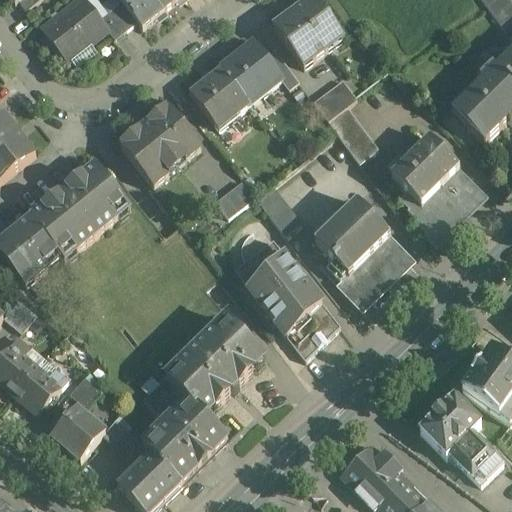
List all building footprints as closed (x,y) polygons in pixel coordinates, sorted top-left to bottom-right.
[(7,0),(14,9),(19,6),(26,0),(7,0)] [(26,0),(19,6),(26,15),(45,0),(26,0)] [(115,0),(121,7),(122,7),(137,27),(137,28),(142,34),(163,18),(167,22),(168,22),(151,0),(115,0)] [(151,0),(168,22),(169,21),(165,16),(184,1),(188,5),(189,5),(184,0),(151,0)] [(505,0),(483,0),(480,2),(493,20),(511,8),(505,0)] [(83,2),(42,34),(69,66),(108,36),(99,24),(83,2)] [(314,4),(273,34),(304,75),(344,46),(314,4)] [(121,7),(109,17),(125,37),(137,28),(137,27),(122,7),(121,7)] [(511,9),(511,8),(493,20),(506,39),(511,34),(511,9)] [(125,37),(109,17),(99,24),(108,36),(115,45),(125,37)] [(254,48),(221,73),(251,112),(252,110),(247,103),(263,91),(268,98),(282,87),(283,86),(265,63),(254,48)] [(300,89),(275,55),(265,63),(283,86),(282,87),(289,97),(300,89)] [(511,58),(452,118),(484,150),(508,126),(511,130),(511,58)] [(221,73),(189,98),(213,130),(231,116),(237,123),(251,112),(221,73)] [(343,87),(314,109),(329,128),(349,113),(358,107),(343,87)] [(168,112),(148,128),(146,125),(136,133),(139,136),(119,151),(153,193),(202,154),(168,112)] [(380,155),(349,113),(329,128),(360,170),(380,155)] [(4,119),(0,122),(0,187),(36,159),(4,119)] [(429,145),(391,182),(408,199),(422,212),(458,175),(459,174),(429,145)] [(95,171),(30,224),(62,264),(62,265),(65,268),(130,215),(95,171)] [(458,175),(422,212),(408,199),(403,203),(439,239),(480,197),(458,175)] [(241,188),(215,208),(228,225),(254,204),(241,188)] [(274,191),(257,205),(264,215),(282,201),(274,191)] [(282,201),(264,215),(271,223),(288,209),(282,201)] [(356,206),(315,247),(333,266),(349,282),(388,244),(390,241),(356,206)] [(288,209),(271,223),(278,232),(295,218),(288,209)] [(295,218),(278,232),(285,241),(302,227),(295,218)] [(62,264),(30,224),(0,247),(0,260),(26,293),(62,265),(62,264)] [(409,266),(388,244),(349,282),(342,289),(340,291),(362,313),(409,266)] [(340,333),(273,246),(235,275),(305,367),(340,333)] [(349,282),(333,266),(326,273),(342,289),(349,282)] [(19,306),(4,324),(13,331),(28,314),(19,306)] [(28,314),(13,331),(21,339),(36,321),(28,314)] [(225,324),(165,383),(188,406),(205,423),(264,364),(225,324)] [(17,343),(0,363),(0,387),(16,401),(38,374),(24,362),(31,355),(17,343)] [(511,371),(491,355),(461,396),(509,432),(511,427),(511,371)] [(50,383),(38,374),(16,401),(40,422),(69,387),(56,376),(50,383)] [(205,423),(188,406),(165,383),(143,405),(165,428),(142,450),(150,458),(152,461),(181,490),(227,445),(205,423)] [(94,393),(84,384),(71,400),(82,410),(83,408),(82,407),(94,393)] [(94,393),(82,407),(83,408),(89,414),(102,398),(96,391),(94,393)] [(453,405),(443,415),(442,415),(433,424),(421,436),(419,437),(421,439),(445,463),(446,465),(447,463),(450,460),(481,492),(504,470),(472,438),(479,431),(480,432),(481,430),(480,429),(479,429),(456,405),(455,403),(453,404),(453,405)] [(106,438),(78,415),(69,425),(68,424),(64,429),(65,430),(53,443),(81,468),(104,442),(106,439),(106,438)] [(117,424),(106,438),(106,439),(104,442),(113,452),(129,437),(117,424)] [(129,437),(113,452),(128,466),(129,465),(135,472),(150,458),(142,450),(129,437)] [(425,508),(372,454),(343,482),(373,511),(431,511),(426,507),(425,508)] [(159,511),(181,490),(152,461),(119,495),(136,511),(159,511)]
